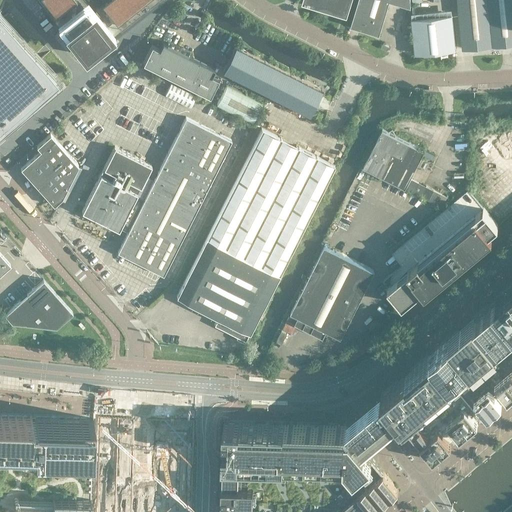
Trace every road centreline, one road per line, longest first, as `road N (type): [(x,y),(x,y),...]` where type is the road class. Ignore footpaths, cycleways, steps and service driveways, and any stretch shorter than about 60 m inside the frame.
road 1 (unclassified): [(511,77),(408,76),(253,0)]
road 2 (unclassified): [(132,375),(129,332),(0,184)]
road 3 (unknown): [(142,386),(140,404),(164,407),(176,419),(174,511)]
road 4 (unclassified): [(202,391),(311,398),(346,388)]
road 5 (unclassified): [(341,378),(297,388),(203,381)]
road 6 (unclassified): [(132,375),(0,361)]
road 7 (unclassified): [(0,371),(131,385)]
road 8 (unclassified): [(414,332),(511,251)]
road 9 (residential): [(423,484),(346,388)]
road 10 (residential): [(200,511),(202,391)]
